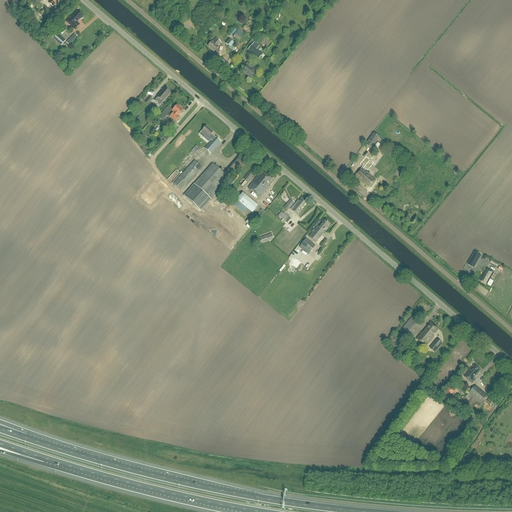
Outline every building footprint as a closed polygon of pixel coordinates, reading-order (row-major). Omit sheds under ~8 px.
[(83,16),(78,11),(71,18),(70,17),(66,22),(74,30),(79,25),(76,23),(80,19),(81,19),(82,19),(83,18),(83,17),(82,16),(83,16)] [(66,41),(57,33),(52,38),(61,46),(66,41)] [(77,37),(74,34),(66,43),(69,46),(77,37)] [(221,43),(215,38),(213,42),(212,41),(207,47),(214,52),(219,47),(218,47),(221,43)] [(257,50),(259,47),(254,43),(247,51),(258,60),(262,55),(257,50)] [(225,63),(231,57),(226,52),(222,55),(220,53),(218,56),(225,63)] [(256,68),(248,62),(246,65),(247,67),(242,72),(250,79),(255,73),(253,71),(256,68)] [(170,93),(165,89),(160,94),(160,93),(156,97),(162,102),(170,93)] [(183,111),(177,106),(172,112),(173,113),(170,117),(176,122),(180,118),(179,117),(183,111)] [(171,110),(168,108),(166,110),(165,110),(163,113),(162,112),(158,117),(166,124),(169,121),(164,117),(168,112),(171,110)] [(214,132),(207,126),(202,131),(208,136),(205,140),(209,144),(205,149),(211,154),(220,143),(219,143),(220,141),(215,137),(212,135),(214,132)] [(379,137),(373,133),(365,145),(371,149),(379,137)] [(369,159),(366,156),(363,160),(359,156),(356,161),(363,167),(355,175),(355,176),(355,175),(362,181),(363,180),(370,186),(375,180),(368,174),(370,172),(368,170),(372,165),(374,167),(376,165),(378,162),(372,156),(369,159)] [(201,211),(210,199),(229,179),(230,180),(246,162),(240,157),(224,175),(212,164),(183,196),(201,211)] [(201,167),(194,161),(173,184),(181,190),(201,167)] [(411,166),(408,164),(405,167),(404,165),(400,169),(401,170),(398,174),(401,177),(411,166)] [(254,175),(250,172),(243,179),(244,181),(241,185),(243,187),(254,175)] [(271,180),(262,173),(258,179),(257,178),(248,189),(259,198),(268,187),(266,186),(271,180)] [(244,214),(247,209),(252,213),(258,206),(242,193),(236,200),(233,205),(244,214)] [(294,203),(290,200),(283,208),(287,211),(294,203)] [(306,204),(301,200),(299,202),(299,201),(294,207),(291,212),(298,217),(303,212),(301,210),(306,204)] [(287,223),(291,219),(283,212),(279,216),(287,223)] [(330,224),(324,220),(318,228),(317,228),(309,238),(317,244),(327,230),(326,229),(330,224)] [(273,238),(271,233),(260,238),(262,243),(273,238)] [(315,246),(306,239),(299,247),(308,255),(315,246)] [(328,241),(325,239),(318,247),(321,250),(328,241)] [(481,255),(475,252),(468,265),(474,268),(481,255)] [(493,273),(486,268),(479,280),(487,285),(493,273)] [(417,319),(412,316),(402,328),(410,335),(413,331),(412,330),(417,323),(415,321),(417,319)] [(439,330),(431,324),(424,333),(422,332),(416,339),(426,348),(434,337),(433,337),(439,330)] [(442,344),(437,340),(429,349),(434,353),(442,344)] [(482,370),(475,364),(465,375),(473,383),(476,379),(475,377),(482,370)] [(457,391),(454,384),(441,391),(445,398),(457,391)] [(487,395),(475,386),(469,394),(481,403),(487,395)]
